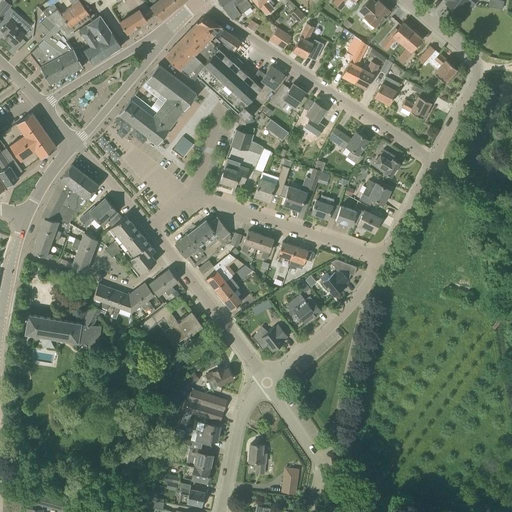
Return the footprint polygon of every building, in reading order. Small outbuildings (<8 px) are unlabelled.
[(0,19),(12,5),(15,0),(2,0),(0,3),(0,19)] [(73,30),(92,17),(78,0),(60,0),(42,12),(47,16),(56,25),(58,26),(67,39),(75,33),(73,30)] [(171,11),(162,0),(158,0),(150,7),(156,14),(157,14),(161,20),(171,11)] [(178,0),(162,0),(171,11),(181,4),(178,0)] [(247,0),(218,0),(232,19),(240,14),(252,6),(247,0)] [(253,0),(260,7),(266,14),(274,8),(272,5),(274,3),(271,0),(253,0)] [(352,0),(354,1),(355,0),(335,0),(334,2),(341,9),(345,4),(344,3),(346,0),(352,0)] [(369,0),(364,6),(359,11),(364,16),(363,16),(376,27),(380,22),(381,24),(387,17),(385,15),(390,10),(383,4),(382,3),(378,0),(377,0),(376,3),(372,0),(369,0)] [(457,13),(461,9),(467,13),(476,4),(471,0),(445,0),(447,1),(445,3),(457,13)] [(296,8),(290,14),(298,22),(304,16),(296,8)] [(119,22),(126,32),(126,33),(127,34),(147,21),(147,19),(146,19),(140,9),(119,22)] [(112,32),(100,14),(86,24),(107,55),(114,51),(121,46),(112,32)] [(206,26),(213,33),(214,32),(233,50),(234,50),(235,50),(241,41),(231,34),(221,27),(218,24),(204,15),(197,23),(203,28),(206,26)] [(49,32),(50,30),(56,25),(47,16),(40,24),(49,32)] [(26,33),(10,19),(0,29),(0,30),(5,34),(3,36),(14,46),(26,33)] [(300,36),(293,51),(306,57),(313,43),(307,40),(310,35),(312,30),(314,26),(315,24),(308,21),(307,23),(306,25),(305,28),(304,28),(300,36)] [(396,39),(401,43),(413,30),(403,22),(397,29),(396,28),(381,45),(386,49),(396,39)] [(210,37),(213,33),(206,26),(203,28),(197,23),(180,41),(193,53),(191,55),(200,64),(216,46),(220,42),(215,38),(213,40),(210,37)] [(107,55),(86,24),(79,28),(91,45),(84,50),(94,64),(101,59),(107,55)] [(73,48),(67,39),(58,26),(56,25),(50,30),(49,32),(42,38),(62,53),(63,54),(62,55),(72,73),(82,67),(83,66),(83,65),(82,66),(73,48)] [(278,44),(285,33),(277,27),(270,39),(278,44)] [(403,64),(418,47),(416,46),(422,39),(413,30),(401,43),(407,48),(398,59),(403,64)] [(291,36),(285,33),(278,44),(284,48),(291,36)] [(346,52),(352,55),(342,76),(354,82),(362,68),(357,65),(368,44),(355,36),(346,52)] [(193,53),(180,41),(165,56),(179,69),(179,70),(191,78),(195,74),(192,72),(200,64),(191,55),(193,53)] [(72,73),(62,55),(63,54),(62,53),(49,60),(37,45),(30,53),(40,66),(49,83),(49,84),(50,84),(51,84),(60,79),(72,72),(72,73)] [(216,46),(200,64),(192,72),(195,74),(240,116),(238,123),(245,125),(247,121),(253,115),(244,106),(261,87),(258,84),(252,79),(216,46)] [(421,55),(418,59),(424,64),(427,60),(438,69),(435,73),(445,82),(453,72),(457,69),(452,64),(446,60),(439,54),(435,51),(435,50),(431,46),(430,46),(426,50),(421,55)] [(368,55),(373,58),(377,51),(372,48),(368,55)] [(387,74),(392,62),(387,59),(385,59),(380,70),(387,74)] [(367,70),(362,68),(354,82),(366,89),(379,65),(372,61),(367,70)] [(197,93),(158,64),(142,86),(142,85),(148,90),(152,85),(168,97),(153,116),(130,99),(119,114),(158,144),(169,129),(169,128),(183,109),(184,110),(197,93)] [(284,74),(271,66),(265,74),(259,70),(252,79),(258,84),(261,80),(274,88),(284,74)] [(379,88),(375,96),(388,103),(389,104),(390,103),(389,102),(398,85),(399,83),(390,79),(385,76),(379,88)] [(300,87),(297,86),(293,83),(292,85),(289,88),(285,85),(273,102),(282,108),(287,101),(295,107),(306,90),(301,86),(300,87)] [(426,91),(414,85),(412,88),(423,95),(426,91)] [(411,111),(410,111),(423,118),(431,102),(419,95),(414,104),(406,100),(402,108),(402,107),(411,111)] [(308,133),(306,136),(303,140),(310,145),(317,136),(324,126),(318,122),(326,110),(315,102),(306,114),(311,118),(302,130),(308,133)] [(46,154),(57,147),(32,112),(21,119),(24,123),(19,126),(25,135),(13,143),(17,148),(13,150),(21,161),(36,150),(38,155),(43,151),(46,154)] [(250,126),(255,120),(251,117),(247,121),(246,123),(250,126)] [(288,132),(271,119),(265,127),(282,140),(288,132)] [(263,146),(251,140),(253,134),(236,129),(233,139),(236,140),(234,145),(260,154),(263,146)] [(358,154),(368,140),(367,139),(367,138),(363,135),(362,136),(356,132),(351,139),(340,132),(334,141),(340,145),(341,143),(351,150),(346,156),(356,163),(361,156),(358,154)] [(174,134),(163,148),(175,156),(185,141),(174,134)] [(264,148),(255,168),(263,172),(270,155),(271,155),(273,152),(264,148)] [(7,149),(2,152),(10,164),(12,163),(19,173),(22,171),(7,149)] [(0,152),(0,165),(3,169),(0,170),(0,175),(7,187),(11,184),(18,179),(18,178),(15,174),(9,165),(10,164),(2,152),(1,151),(0,152)] [(380,154),(375,163),(379,165),(378,167),(384,171),(384,172),(391,177),(395,170),(400,162),(393,158),(384,153),(383,155),(380,154)] [(120,156),(114,159),(121,171),(127,168),(120,156)] [(262,172),(260,178),(254,195),(269,200),(272,191),(274,192),(273,193),(280,195),(284,184),(290,168),(292,161),(285,158),(283,165),(279,177),(262,172)] [(314,169),(320,171),(322,171),(325,162),(317,160),(314,169)] [(99,184),(72,163),(60,178),(41,217),(44,218),(59,221),(69,223),(99,184)] [(225,168),(220,181),(223,182),(222,183),(226,184),(226,183),(233,185),(235,186),(236,181),(243,184),(248,169),(243,167),(239,166),(238,166),(236,170),(225,167),(225,168)] [(314,190),(320,171),(314,169),(313,168),(307,187),(314,190)] [(338,182),(346,185),(348,180),(340,177),(338,182)] [(366,187),(359,200),(370,205),(373,199),(383,204),(390,190),(376,183),(369,180),(366,186),(366,187)] [(306,192),(284,184),(280,195),(285,197),(283,205),(300,210),(306,192)] [(352,196),(354,189),(347,187),(345,194),(352,196)] [(320,201),(316,200),(311,213),(328,219),(334,199),(322,195),(320,201)] [(95,205),(80,219),(86,226),(96,217),(102,224),(106,221),(111,227),(122,218),(116,211),(117,211),(105,199),(96,207),(95,205)] [(357,211),(340,205),(335,220),(352,225),(353,222),(358,223),(363,213),(356,211),(357,211)] [(358,223),(359,224),(359,223),(364,226),(365,227),(374,232),(379,223),(381,219),(364,210),(364,211),(363,213),(358,223)] [(122,218),(111,227),(108,230),(116,240),(114,242),(114,241),(105,249),(112,257),(121,250),(118,245),(119,244),(131,258),(127,261),(130,265),(132,263),(141,274),(156,261),(151,254),(155,250),(126,215),(122,218)] [(194,267),(207,257),(208,258),(229,242),(231,236),(229,233),(230,233),(217,217),(209,223),(206,219),(175,243),(186,256),(194,267)] [(40,229),(60,237),(62,232),(56,230),(59,221),(44,218),(40,229)] [(181,228),(168,237),(170,241),(183,232),(181,228)] [(36,240),(50,246),(53,238),(59,240),(60,237),(40,229),(36,240)] [(261,234),(248,230),(241,250),(247,252),(250,245),(257,247),(261,234)] [(81,240),(75,238),(69,236),(67,241),(73,243),(93,251),(97,240),(84,231),(81,240)] [(238,246),(242,235),(234,232),(231,243),(238,246)] [(261,234),(257,247),(263,249),(261,257),(267,259),(274,239),(261,234)] [(32,249),(32,251),(33,252),(51,259),(53,254),(47,252),(50,246),(36,240),(32,249)] [(282,242),(278,254),(291,259),(295,246),(282,242)] [(78,248),(75,256),(89,261),(93,251),(73,243),(72,246),(78,248)] [(291,259),(288,266),(296,269),(297,266),(299,261),(304,263),(305,259),(312,261),(315,253),(301,248),(295,246),(291,259)] [(229,253),(214,266),(217,270),(206,278),(214,289),(225,280),(231,276),(232,275),(223,264),(232,256),(229,253)] [(67,261),(65,265),(74,268),(85,272),(88,263),(89,261),(75,256),(72,263),(67,261)] [(349,281),(348,280),(351,273),(354,275),(357,267),(337,259),(331,262),(338,270),(335,273),(335,272),(323,282),(334,296),(346,286),(344,284),(349,281)] [(214,266),(211,262),(209,260),(199,268),(203,274),(214,266)] [(244,265),(241,267),(247,274),(252,270),(248,267),(244,265)] [(47,266),(47,267),(43,276),(64,284),(68,274),(47,266)] [(169,268),(159,276),(172,293),(172,294),(176,298),(179,295),(172,285),(178,280),(169,268)] [(310,274),(304,278),(310,286),(316,281),(310,274)] [(153,280),(149,283),(158,295),(165,290),(166,293),(168,295),(172,293),(159,276),(153,280)] [(225,280),(214,289),(219,294),(223,299),(233,291),(232,288),(231,287),(237,283),(231,276),(225,280)] [(302,278),(297,282),(301,287),(306,283),(302,278)] [(137,288),(135,290),(144,302),(148,307),(150,309),(150,310),(152,308),(154,307),(152,304),(148,299),(150,297),(154,294),(147,285),(145,282),(137,288)] [(97,288),(93,297),(94,297),(101,300),(98,305),(101,307),(109,287),(98,283),(97,287),(97,288)] [(109,303),(114,305),(119,291),(109,287),(101,307),(107,309),(109,303)] [(471,293),(458,290),(448,287),(446,294),(455,297),(468,301),(471,293)] [(129,294),(132,311),(141,304),(145,309),(148,307),(144,302),(135,290),(129,294)] [(119,291),(114,305),(116,306),(114,311),(115,312),(112,317),(116,319),(119,313),(121,307),(132,311),(129,294),(119,291)] [(231,310),(242,301),(233,291),(223,299),(231,310)] [(290,315),(297,314),(304,323),(313,316),(314,318),(322,312),(310,296),(305,299),(300,293),(288,303),(290,315)] [(268,299),(261,303),(265,310),(272,306),(268,299)] [(25,333),(90,343),(93,324),(100,313),(102,309),(101,309),(93,304),(86,317),(81,322),(28,314),(25,333)] [(203,327),(197,320),(191,311),(177,321),(166,305),(140,324),(145,331),(163,318),(170,327),(163,332),(174,345),(187,335),(188,337),(203,327)] [(257,332),(252,336),(253,337),(258,342),(261,348),(262,349),(268,346),(273,351),(278,347),(282,343),(285,342),(283,340),(288,336),(279,325),(278,324),(274,328),(261,337),(257,332)] [(212,388),(219,385),(233,378),(228,368),(227,369),(225,365),(205,374),(209,381),(212,388)] [(188,402),(189,399),(194,389),(190,385),(198,379),(194,373),(179,384),(174,394),(188,402)] [(194,389),(189,399),(223,410),(227,400),(194,389)] [(189,399),(188,402),(185,409),(220,421),(223,410),(189,399)] [(197,430),(195,442),(203,444),(207,445),(211,446),(212,440),(217,441),(220,426),(205,423),(203,431),(197,430)] [(177,428),(175,434),(184,437),(186,431),(177,428)] [(189,448),(191,441),(190,440),(175,436),(173,444),(189,448)] [(249,461),(256,462),(255,472),(264,473),(265,462),(266,454),(262,453),(263,445),(250,444),(249,461)] [(189,448),(186,464),(195,466),(209,469),(212,455),(206,454),(206,451),(189,448)] [(186,464),(183,477),(207,482),(208,477),(209,469),(195,466),(186,464)] [(179,483),(179,482),(180,477),(163,474),(162,480),(179,483)] [(297,477),(284,476),(282,491),(295,493),(297,477)] [(178,487),(181,488),(178,502),(187,504),(187,502),(202,505),(202,504),(203,504),(204,500),(203,500),(205,492),(190,489),(190,485),(179,482),(179,483),(178,487)] [(27,511),(42,511),(42,510),(43,505),(61,510),(64,501),(37,494),(33,509),(27,509),(27,511)] [(163,509),(164,502),(156,500),(150,499),(149,506),(163,509)]
